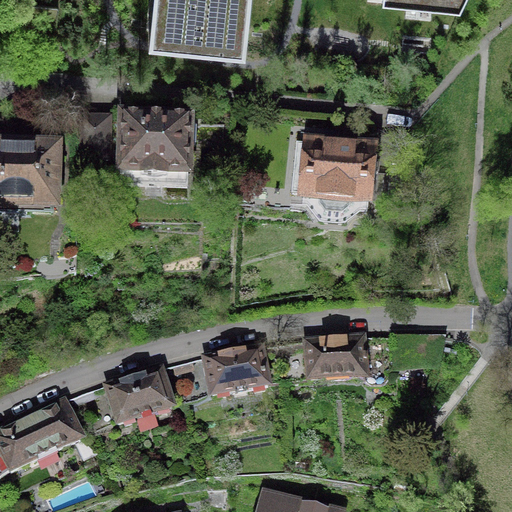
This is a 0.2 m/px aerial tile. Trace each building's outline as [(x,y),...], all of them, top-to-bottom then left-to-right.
[(153,0),(150,28),(244,38),(247,0),(153,0)] [(35,11),(34,34),(58,35),(58,12),(35,11)] [(139,118),(123,118),(121,185),(187,188),(188,150),(196,150),(197,127),(189,127),(189,120),(174,120),(174,119),(162,119),(163,111),(156,111),(150,111),(150,118),(139,118)] [(96,117),(81,117),(80,152),(109,153),(110,118),(96,117)] [(297,145),(292,194),(303,195),(303,197),(320,199),(320,205),(325,212),(342,214),(349,208),(350,201),(367,203),(372,151),(357,149),(357,145),(347,144),(334,143),(334,147),(309,145),(309,146),(297,145)] [(0,149),(0,148),(0,213),(53,215),(54,168),(62,168),(62,153),(55,153),(55,150),(35,150),(35,146),(18,145),(0,145),(0,149)] [(397,338),(362,339),(334,341),(307,344),(310,381),(310,382),(365,377),(366,384),(371,389),(383,387),(388,382),(387,372),(397,371),(436,368),(444,338),(397,338)] [(213,396),(213,398),(268,388),(267,386),(260,350),(233,355),(206,360),(207,364),(213,396)] [(116,416),(119,425),(172,409),(170,405),(161,375),(160,372),(134,380),(107,388),(108,391),(116,416)] [(44,413),(0,434),(0,450),(1,452),(0,451),(0,478),(11,472),(11,474),(81,441),(76,432),(65,407),(63,404),(44,413)] [(165,511),(163,503),(129,510),(129,511),(165,511)]
